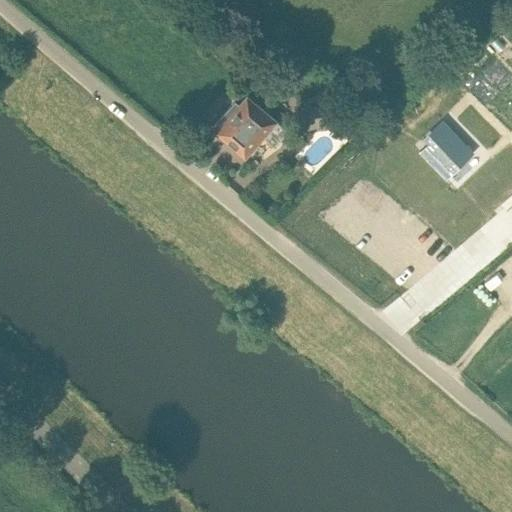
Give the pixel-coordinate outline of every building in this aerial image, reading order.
[(408,20),(386,0),(377,0),(368,11),(395,36),(408,20)] [(423,3),(418,0),(386,0),(408,20),(423,3)] [(395,36),(368,11),(353,28),(380,53),(395,36)] [(312,105),(335,128),(356,107),(332,84),(312,105)] [(234,99),(212,125),(217,129),(215,132),(244,156),(261,136),(273,145),(286,128),(246,95),(239,103),(234,99)] [(419,152),(443,176),(470,151),(446,127),(428,143),(419,152)]
